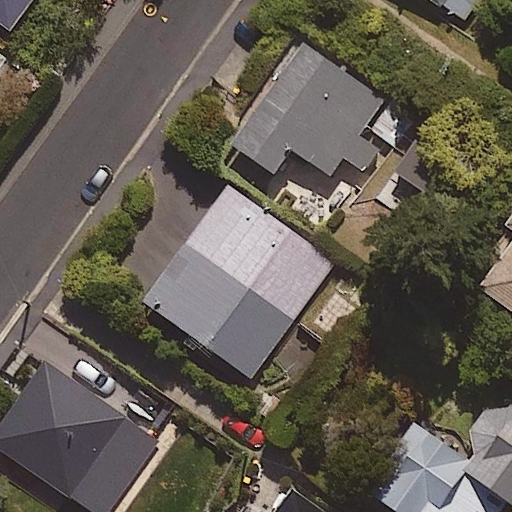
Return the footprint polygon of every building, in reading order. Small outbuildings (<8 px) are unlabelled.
[(37,0),(0,0),(0,22),(13,32),(37,0)] [(431,0),(463,22),(478,0),(431,0)] [(386,101),(304,46),(237,147),(280,176),(296,152),(334,177),(347,159),(368,173),(383,151),(362,137),(386,101)] [(424,136),(397,168),(432,199),(460,167),(424,136)] [(337,264),(234,190),(151,306),(253,380),(337,264)] [(511,223),(498,241),(511,252),(511,273),(497,291),(511,303),(511,223)] [(129,420),(49,365),(0,436),(0,449),(81,505),(107,468),(99,463),(129,420)] [(369,490),(399,511),(500,511),(509,499),(511,501),(511,396),(506,392),(462,454),(418,423),(369,490)] [(321,511),(295,492),(279,511),(257,511),(255,510),(253,511),(321,511)]
